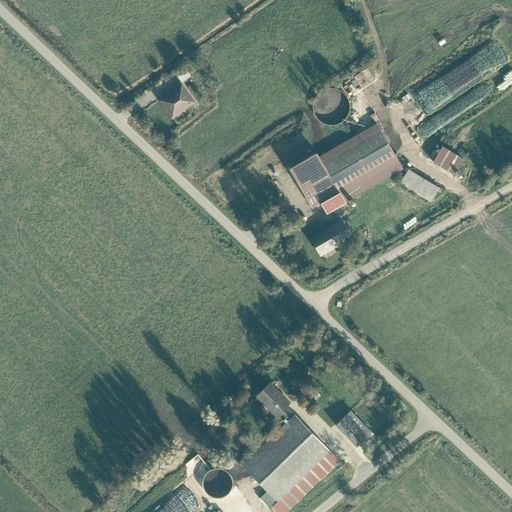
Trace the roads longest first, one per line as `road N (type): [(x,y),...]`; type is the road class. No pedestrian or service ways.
road 1 (unclassified): [(311,302),(0,9)]
road 2 (unclassified): [(511,495),(311,302)]
road 3 (unclassified): [(311,302),(511,187)]
